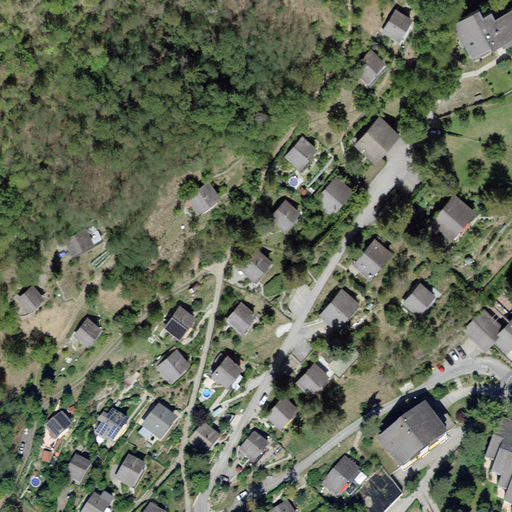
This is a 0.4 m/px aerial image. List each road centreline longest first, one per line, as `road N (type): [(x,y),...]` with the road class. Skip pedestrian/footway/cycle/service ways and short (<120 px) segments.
road 1 (residential): [(401,161),(347,236),(198,511)]
road 2 (track): [(0,508),(24,471),(45,403),(94,367),(146,308),(225,256)]
road 3 (residential): [(229,511),(365,416),(460,369),(494,369),(511,383)]
road 4 (track): [(348,0),(341,55),(263,169),(263,184),(225,256)]
road 5 (residential): [(225,256),(180,459),(187,511)]
